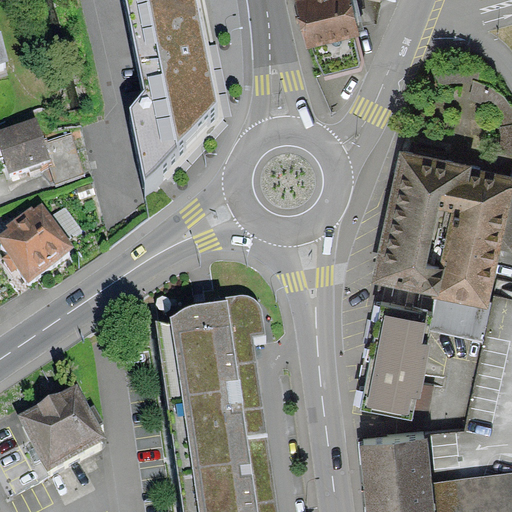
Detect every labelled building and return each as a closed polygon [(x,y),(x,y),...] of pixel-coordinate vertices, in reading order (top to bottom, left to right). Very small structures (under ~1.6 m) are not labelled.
[(207,53),(196,0),(152,0),(121,6),(143,111),(129,130),(143,198),(219,117),(207,53)] [(359,39),(350,0),(296,0),(309,50),(318,47),(326,80),(363,71),(365,64),(359,39)] [(0,79),(9,77),(0,51),(0,79)] [(449,60),(434,64),(441,82),(453,79),(463,78),(472,80),(468,97),(481,101),(492,109),(500,121),(502,133),(499,148),(511,150),(511,101),(506,93),(498,86),(493,82),(497,76),(481,69),(483,62),(465,60),(449,60)] [(36,135),(0,146),(0,158),(10,189),(49,177),(42,154),(36,135)] [(473,151),(402,136),(391,188),(375,266),(438,279),(437,283),(488,294),(499,244),(511,246),(511,183),(511,184),(511,182),(511,169),(471,161),(473,151)] [(71,145),(42,154),(49,177),(55,194),(85,184),(71,145)] [(0,257),(0,259),(29,298),(74,264),(42,223),(36,228),(33,224),(10,242),(13,247),(0,257)] [(429,429),(427,419),(360,425),(366,483),(368,511),(511,511),(511,293),(495,292),(465,425),(429,429)] [(427,301),(381,292),(370,350),(362,393),(412,403),(411,409),(430,413),(437,380),(422,377),(431,325),(423,323),(427,301)] [(225,314),(195,318),(186,321),(179,325),(171,331),(158,333),(182,511),(275,511),(264,431),(253,346),(265,344),(262,324),(258,315),(253,309),(247,306),(239,307),(233,308),(224,309),(225,314)] [(438,318),(436,328),(480,339),(484,323),(461,317),(460,323),(438,318)] [(106,441),(78,388),(21,419),(41,456),(49,471),(106,441)]
